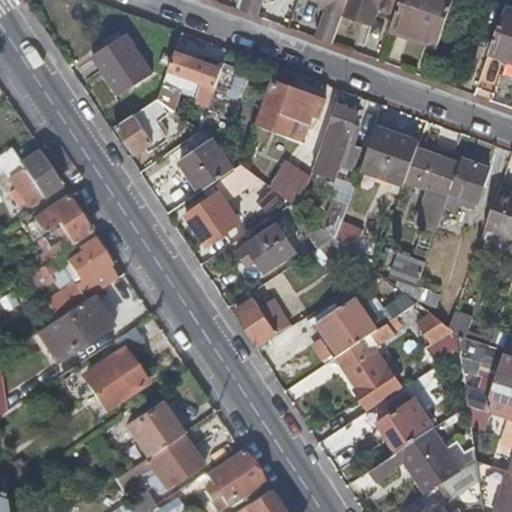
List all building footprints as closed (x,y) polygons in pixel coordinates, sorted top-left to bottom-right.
[(245,0),(242,12),(259,18),(265,0),(245,0)] [(349,0),(308,0),(328,7),(316,38),(334,45),(344,16),(349,0)] [(349,0),(344,16),(374,26),(379,10),(385,12),(397,16),(402,0),(349,0)] [(455,0),(402,0),(397,16),(391,33),(438,50),(455,0)] [(511,8),(507,6),(489,55),(511,63),(511,8)] [(385,12),(379,10),(374,26),(378,28),(385,12)] [(129,37),(94,57),(119,96),(154,74),(129,37)] [(223,69),(176,51),(169,71),(204,84),(198,99),(210,103),(223,69)] [(327,101),(275,81),(259,124),(303,140),(310,123),(312,124),(314,115),(321,117),(327,101)] [(184,93),(163,86),(158,101),(175,114),(184,93)] [(158,101),(136,114),(156,145),(157,146),(169,140),(158,122),(170,116),(158,101)] [(360,113),(338,104),(314,171),(336,179),(360,113)] [(136,114),(115,127),(135,157),(156,145),(136,114)] [(422,142),(378,127),(362,172),(405,187),(407,183),(419,150),(422,142)] [(214,139),(180,163),(200,193),(206,188),(235,170),(214,139)] [(20,162),(12,148),(0,156),(0,175),(4,173),(20,162)] [(462,164),(419,150),(407,183),(429,190),(417,227),(438,233),(446,209),(451,195),(462,164)] [(20,162),(4,173),(28,208),(43,199),(44,200),(61,189),(36,151),(20,162)] [(464,157),(462,164),(451,195),(464,199),(478,204),(490,168),(464,157)] [(312,177),(286,161),(270,188),(292,205),(300,211),(312,177)] [(242,165),(235,170),(206,188),(213,198),(215,201),(253,174),(242,165)] [(344,203),(348,186),(333,183),(329,200),(344,203)] [(511,193),(500,189),(485,230),(511,240),(511,193)] [(464,199),(451,195),(446,209),(459,214),(464,199)] [(67,197),(34,219),(53,247),(35,259),(40,267),(46,263),(91,234),(67,197)] [(213,198),(188,215),(209,246),(240,223),(232,211),(225,216),(215,201),(213,198)] [(347,214),(330,208),(322,228),(336,239),(338,240),(344,223),(347,214)] [(363,231),(344,223),(338,240),(352,251),(355,253),(363,231)] [(278,225),(247,245),(266,273),(297,254),(278,225)] [(322,228),(311,235),(320,249),(336,239),(322,228)] [(72,272),(77,280),(45,301),(56,318),(91,296),(118,279),(111,268),(112,268),(92,237),(76,248),(79,251),(86,262),(72,272)] [(336,239),(320,249),(314,253),(323,264),(330,259),(334,264),(352,251),(338,240),(336,239)] [(79,251),(65,260),(72,272),(86,262),(79,251)] [(427,264),(400,255),(392,278),(418,287),(419,286),(427,264)] [(40,267),(28,275),(37,288),(55,277),(46,263),(40,267)] [(419,286),(418,287),(414,300),(439,309),(444,295),(419,286)] [(0,297),(0,308),(2,314),(17,309),(11,293),(0,297)] [(371,318),(358,298),(318,325),(339,356),(361,341),(372,335),(388,324),(419,304),(414,300),(407,295),(371,318)] [(56,318),(36,332),(57,363),(111,327),(91,296),(56,318)] [(252,300),(237,311),(262,347),(292,328),(273,300),(260,310),(252,300)] [(475,318),(457,311),(450,329),(455,332),(462,337),(468,339),(470,331),(475,318)] [(431,313),(418,323),(432,346),(450,336),(455,332),(450,329),(431,313)] [(397,335),(388,324),(372,335),(380,346),(397,335)] [(134,327),(113,341),(120,351),(123,349),(127,356),(146,342),(134,327)] [(494,338),(470,331),(468,339),(491,346),(494,338)] [(494,338),(491,346),(506,351),(511,352),(511,335),(497,331),(494,338)] [(432,346),(428,349),(433,357),(439,366),(462,352),(450,336),(432,346)] [(463,350),(466,374),(511,388),(511,354),(505,353),(506,351),(491,346),(468,339),(462,337),(463,350)] [(339,356),(336,357),(356,387),(354,389),(369,411),(404,388),(377,347),(370,353),(361,341),(339,356)] [(120,351),(82,376),(106,411),(147,384),(127,356),(123,349),(120,351)] [(433,357),(423,363),(428,373),(439,366),(433,357)] [(511,388),(466,374),(470,406),(511,419),(511,388)] [(417,398),(378,424),(398,454),(399,453),(435,430),(438,427),(417,398)] [(161,404),(126,428),(147,458),(181,435),(182,434),(161,404)] [(435,430),(399,453),(406,464),(425,495),(442,484),(464,470),(448,448),(435,430)] [(181,435),(147,458),(116,478),(125,492),(146,480),(153,475),(164,489),(169,487),(203,464),(181,435)] [(459,441),(448,448),(464,470),(478,461),(476,446),(467,451),(459,441)] [(240,451),(203,475),(211,487),(218,498),(211,501),(210,502),(215,511),(218,511),(262,484),(240,451)] [(399,453),(398,454),(369,472),(377,483),(406,464),(399,453)] [(20,458),(0,470),(3,493),(32,474),(20,458)] [(478,461),(464,470),(442,484),(452,501),(481,483),(478,461)] [(511,511),(511,472),(509,471),(495,511),(511,511)] [(153,475),(146,480),(150,488),(153,486),(158,493),(164,489),(153,475)] [(211,487),(205,492),(211,501),(218,498),(211,487)] [(146,511),(156,505),(147,491),(125,505),(130,511),(146,511)] [(281,511),(268,492),(243,509),(244,511),(281,511)]
